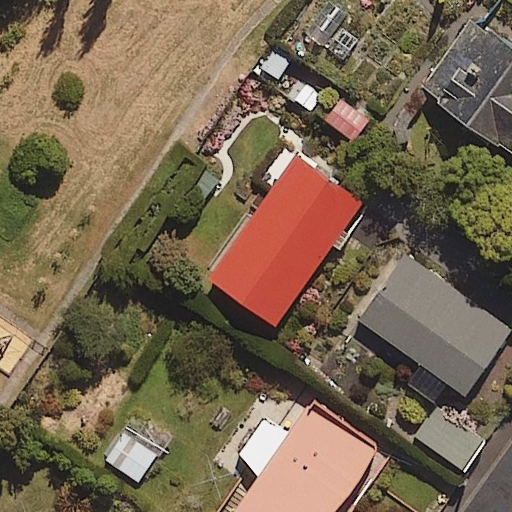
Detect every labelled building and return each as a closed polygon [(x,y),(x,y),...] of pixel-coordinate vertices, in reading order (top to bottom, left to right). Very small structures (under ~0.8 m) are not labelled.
[(511,32),(476,5),(424,75),(511,140),(511,32)] [(296,56),(268,37),(246,70),(274,89),(296,56)] [(329,86),(306,69),(283,100),(306,117),(329,86)] [(371,109),(336,87),(316,120),(351,142),(371,109)] [(274,312),(328,236),(338,243),(350,225),(341,219),(360,192),(294,145),(208,265),(274,312)] [(466,390),(511,325),(511,287),(422,223),(356,315),(416,358),(405,374),(432,394),(446,376),(466,390)] [(374,439),(311,394),(285,430),(263,414),(238,449),(259,464),(224,511),(338,511),(327,504),(374,439)] [(481,438),(432,407),(415,434),(464,465),(481,438)] [(168,433),(135,408),(103,451),(137,476),(168,433)]
